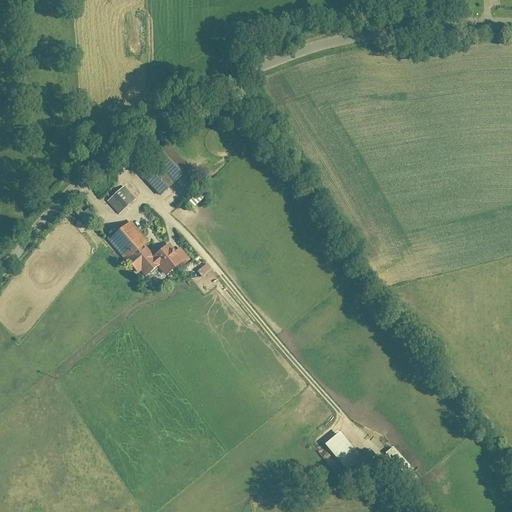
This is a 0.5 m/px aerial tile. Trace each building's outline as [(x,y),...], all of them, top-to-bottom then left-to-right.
[(135,169),(159,196),(192,167),(167,140),(135,169)] [(127,187),(107,203),(118,218),(139,202),(127,187)] [(158,268),(167,280),(188,265),(172,243),(155,256),(133,225),(109,242),(138,282),(158,268)] [(340,434),(325,446),(345,473),(361,461),(340,434)] [(389,440),(378,450),(404,477),(414,468),(389,440)]
